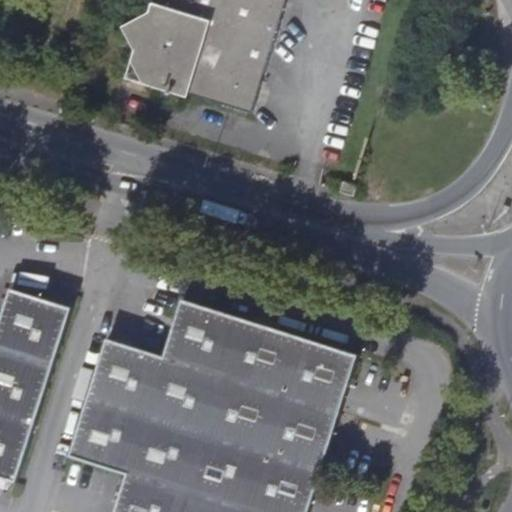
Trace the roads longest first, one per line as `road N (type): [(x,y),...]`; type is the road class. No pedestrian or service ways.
road 1 (tertiary): [(309,219),(0,131)]
road 2 (tertiary): [(511,122),(466,192),(429,210),(309,219)]
road 3 (tertiary): [(309,219),(509,318)]
road 4 (tertiary): [(511,248),(415,244),(309,219)]
